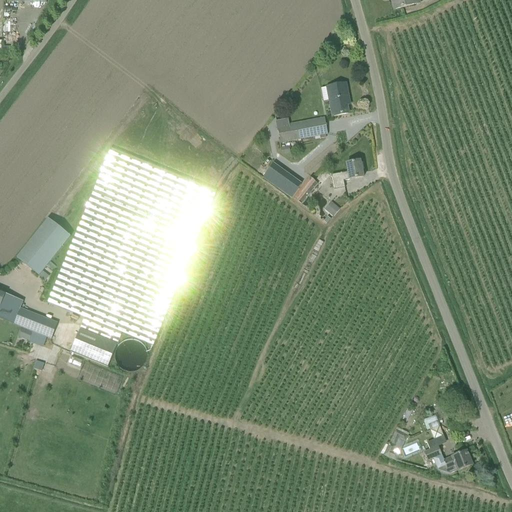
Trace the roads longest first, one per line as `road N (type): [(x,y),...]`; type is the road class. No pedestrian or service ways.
road 1 (unclassified): [(511,481),(396,190),(353,0)]
road 2 (unclassified): [(0,99),(72,0)]
